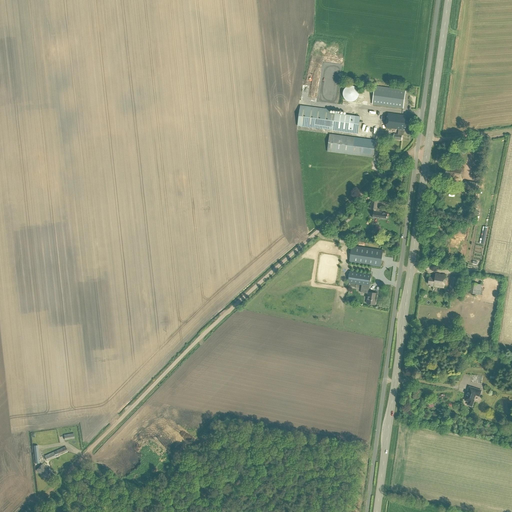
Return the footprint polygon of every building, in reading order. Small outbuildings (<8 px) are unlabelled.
[(326,55),(319,54),(314,98),(320,98),(326,55)] [(334,92),(338,59),(332,59),(328,92),(334,92)] [(359,93),(357,89),(355,87),(351,86),(347,86),(344,89),(342,92),(343,96),(345,100),(348,102),(352,102),(356,100),(358,97),(359,93)] [(403,108),(406,90),(374,86),(372,104),(403,108)] [(353,133),(358,134),(360,117),(355,116),(330,113),(331,110),(300,106),(298,126),(353,133)] [(410,130),(411,121),(405,121),(406,115),(388,113),(386,128),(398,129),(398,134),(394,133),(393,139),(402,140),(402,135),(403,135),(404,129),(410,130)] [(372,158),(375,140),(330,134),(327,152),(372,158)] [(462,180),(464,166),(444,164),(443,178),(462,180)] [(477,190),(478,183),(465,181),(464,188),(477,190)] [(387,220),(388,213),(383,213),(383,212),(379,211),(380,208),(377,208),(377,201),(372,200),(371,209),(374,209),(373,218),(379,219),(387,220)] [(381,268),(383,251),(351,246),(349,263),(381,268)] [(375,305),(377,293),(369,292),(371,274),(350,271),(348,283),(362,285),(361,292),(368,293),(367,303),(375,305)] [(444,288),(446,275),(440,274),(436,273),(435,277),(429,277),(428,284),(430,284),(430,286),(435,287),(444,288)] [(461,278),(458,278),(459,277),(451,276),(449,289),(456,290),(457,289),(462,290),(462,286),(457,285),(458,281),(462,282),(463,278),(461,277),(461,278)] [(482,295),(484,286),(483,286),(483,285),(465,282),(464,291),(467,292),(466,294),(469,294),(469,293),(482,295)] [(484,382),(484,375),(474,374),(474,382),(484,382)] [(474,389),(469,387),(466,396),(465,399),(465,400),(468,401),(468,402),(468,403),(468,404),(469,405),(470,405),(471,405),(472,405),(473,404),(473,402),(475,395),(479,396),(481,391),(474,388),(474,389)] [(46,461),(67,451),(65,447),(44,456),(46,461)] [(53,476),(51,475),(52,474),(42,464),(36,470),(43,477),(44,476),(49,480),(53,476)]
